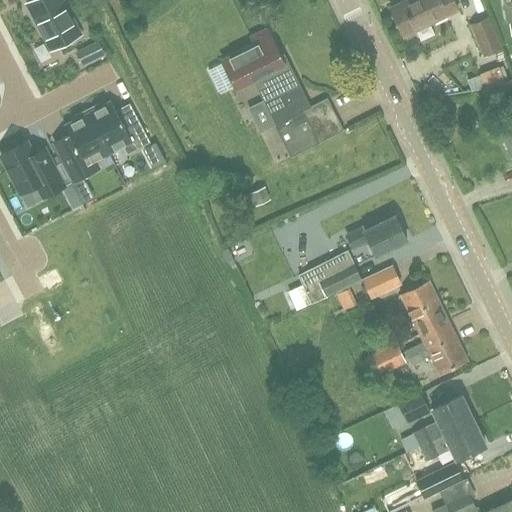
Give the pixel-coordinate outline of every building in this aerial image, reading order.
[(81,35),(62,0),(35,0),(26,5),(51,51),(81,35)] [(457,10),(452,0),(409,0),(390,9),(403,37),(457,10)] [(484,56),(501,49),(488,19),(471,26),(484,56)] [(222,61),(223,63),(208,71),(220,94),(235,87),(236,89),(254,80),(276,125),(274,125),(290,158),(344,131),(328,99),(310,108),(292,70),(288,72),(268,31),(251,39),(254,46),(222,61)] [(99,45),(78,56),(83,66),(104,56),(99,45)] [(86,111),(108,154),(123,146),(127,155),(150,143),(138,120),(124,128),(111,103),(101,108),(99,105),(86,111)] [(78,152),(63,160),(75,183),(99,170),(94,161),(108,154),(86,111),(73,118),(75,122),(65,127),(78,152)] [(511,125),(501,131),(511,152),(511,125)] [(64,188),(53,166),(45,151),(44,150),(43,150),(33,155),(27,142),(1,156),(21,194),(37,186),(43,198),(64,188)] [(166,163),(163,158),(160,160),(151,165),(153,168),(154,170),(166,163)] [(73,187),(62,193),(72,211),(82,205),(73,187)] [(377,257),(407,242),(395,217),(377,226),(376,222),(347,236),(354,249),(369,242),(377,257)] [(336,295),(349,288),(362,280),(348,251),(298,275),(313,305),(326,298),(327,299),(336,295)] [(393,265),(362,280),(372,300),(403,285),(393,265)] [(419,333),(448,319),(429,282),(400,296),(419,333)] [(349,288),(336,295),(344,311),(358,305),(349,288)] [(448,319),(419,333),(423,343),(406,351),(412,364),(430,356),(439,374),(468,360),(448,319)] [(375,376),(385,373),(395,368),(406,363),(396,342),(365,356),(367,359),(375,376)] [(470,389),(489,379),(483,368),(464,378),(470,389)] [(407,424),(430,413),(420,391),(397,402),(399,407),(396,409),(404,425),(406,423),(407,424)] [(420,447),(473,421),(461,395),(433,409),(439,422),(414,433),(420,447)] [(473,421),(420,447),(426,459),(451,448),(457,460),(485,446),(473,421)] [(414,481),(422,498),(462,479),(454,463),(414,481)] [(478,493),(489,493),(488,473),(477,473),(478,493)] [(422,498),(415,482),(381,499),(387,511),(394,511),(422,498)] [(511,511),(511,501),(489,511),(480,511),(478,508),(476,509),(468,493),(447,503),(447,504),(432,510),(433,511),(511,511)] [(371,511),(364,495),(353,500),(358,511),(371,511)]
